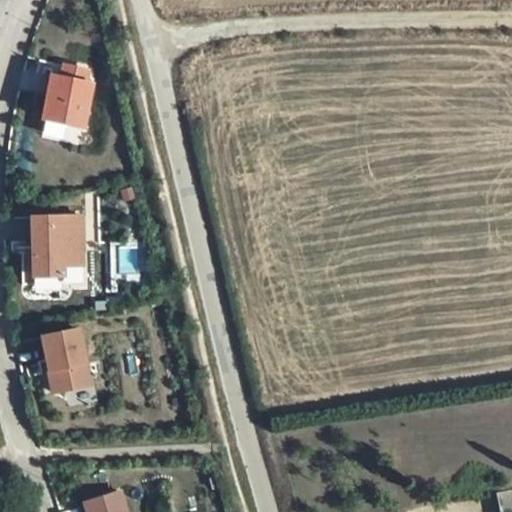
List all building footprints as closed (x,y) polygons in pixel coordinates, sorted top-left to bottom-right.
[(89,68),(65,63),(62,76),(51,74),(43,118),(83,126),(92,82),(86,81),(89,68)] [(82,142),(84,127),(42,122),(41,138),(82,142)] [(30,213),(31,273),(62,273),(61,263),(81,262),(80,212),(30,213)] [(89,381),(77,325),(40,333),(52,388),(89,381)] [(129,511),(121,486),(85,498),(89,511),(129,511)]
